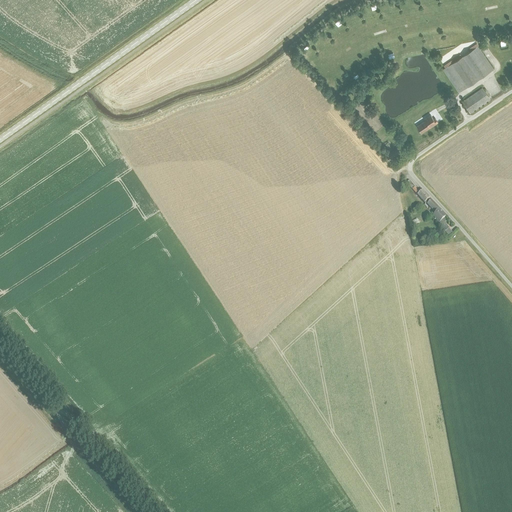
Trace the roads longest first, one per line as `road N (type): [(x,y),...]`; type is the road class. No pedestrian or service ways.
road 1 (unclassified): [(511,90),(410,166),(511,287)]
road 2 (secondary): [(197,0),(0,139)]
road 3 (track): [(0,345),(135,511)]
